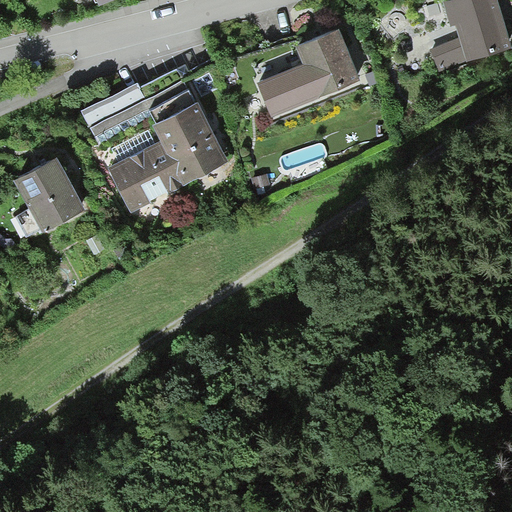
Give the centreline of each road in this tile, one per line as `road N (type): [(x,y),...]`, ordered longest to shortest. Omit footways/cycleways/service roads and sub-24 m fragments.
road 1 (track): [(0,450),(511,111)]
road 2 (residential): [(0,63),(232,0)]
